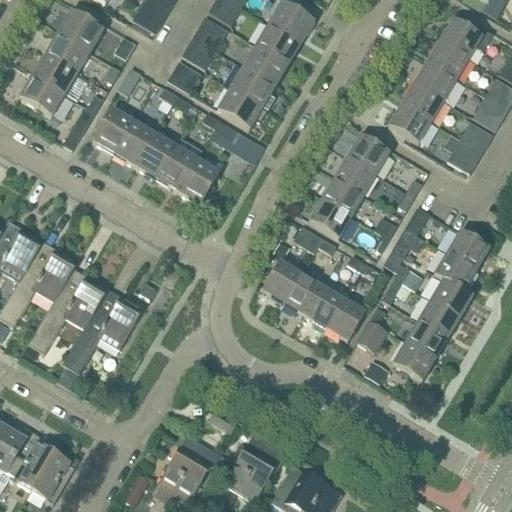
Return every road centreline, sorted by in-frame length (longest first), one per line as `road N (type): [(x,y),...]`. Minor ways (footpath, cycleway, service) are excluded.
road 1 (residential): [(505,489),(307,373),(249,367),(223,337)]
road 2 (residential): [(227,278),(0,141)]
road 3 (residential): [(321,104),(480,200),(511,145)]
road 4 (residential): [(227,278),(321,104)]
road 5 (residential): [(130,448),(188,349),(223,337)]
road 6 (residential): [(130,448),(0,371)]
road 7 (residential): [(321,104),(386,0)]
